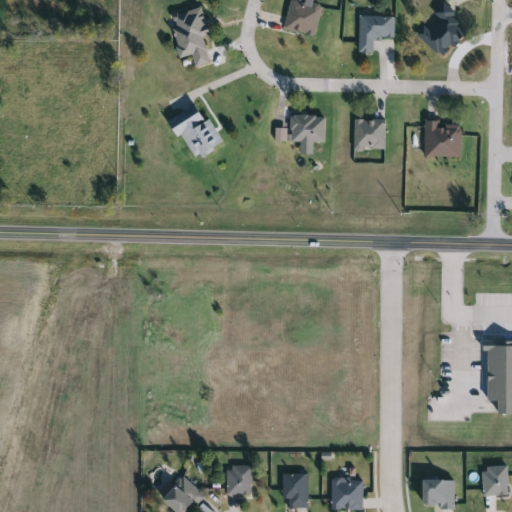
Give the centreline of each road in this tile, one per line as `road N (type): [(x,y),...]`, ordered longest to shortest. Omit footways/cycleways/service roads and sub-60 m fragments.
road 1 (residential): [(496,89),(276,82),(250,56),(245,38),(254,0)]
road 2 (secondary): [(222,239),(511,245)]
road 3 (residential): [(388,243),(388,511)]
road 4 (residential): [(493,245),(498,0)]
road 5 (secondary): [(0,233),(222,239)]
